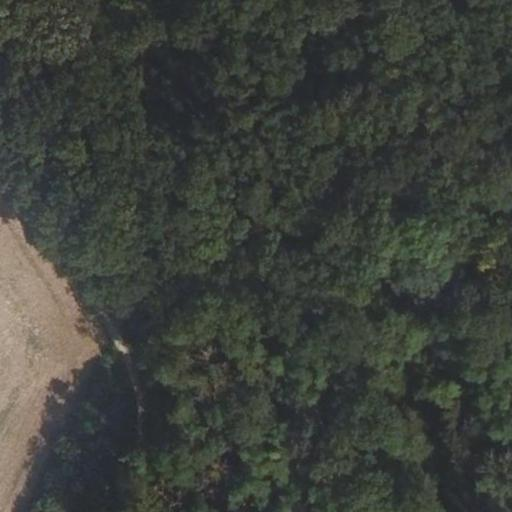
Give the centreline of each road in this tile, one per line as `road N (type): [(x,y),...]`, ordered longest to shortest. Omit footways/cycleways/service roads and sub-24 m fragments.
road 1 (track): [(160,418),(172,0)]
road 2 (track): [(184,511),(218,390),(190,269),(165,248)]
